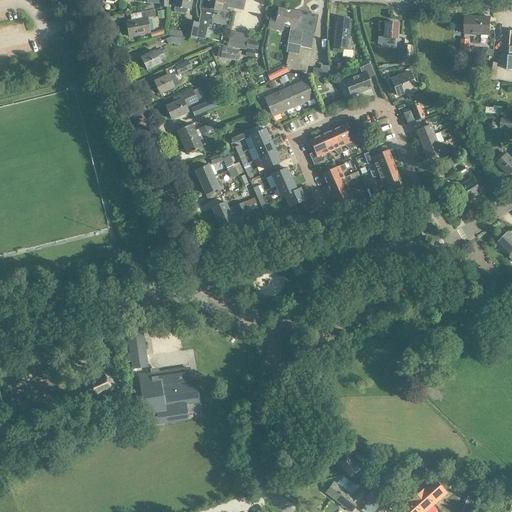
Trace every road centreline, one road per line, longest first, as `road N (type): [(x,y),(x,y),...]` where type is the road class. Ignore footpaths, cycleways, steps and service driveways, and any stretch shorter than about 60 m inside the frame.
road 1 (unclassified): [(318,195),(296,136),(387,102),(420,188),(455,238)]
road 2 (residential): [(200,280),(127,93),(66,0)]
road 3 (track): [(157,250),(91,78),(104,54)]
road 4 (tertiary): [(279,336),(343,271),(455,238)]
road 5 (unclassified): [(0,322),(175,293),(200,280)]
road 6 (tertiary): [(290,511),(261,480),(252,454),(257,403),(279,336)]
